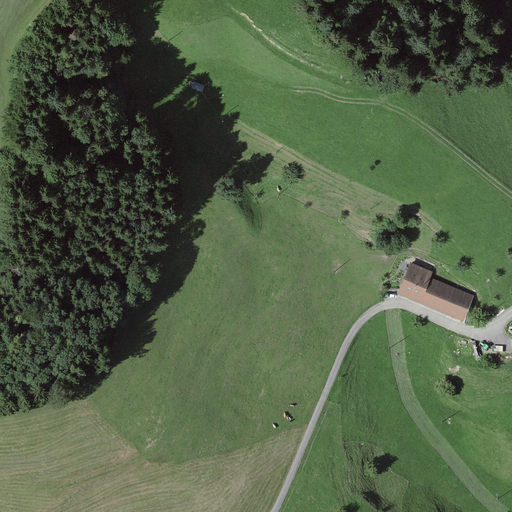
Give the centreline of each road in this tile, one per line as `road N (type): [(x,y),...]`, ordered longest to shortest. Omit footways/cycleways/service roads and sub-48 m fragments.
road 1 (track): [(373,314),(338,360),(276,511)]
road 2 (unclassified): [(511,318),(497,331),(463,333),(394,306),(373,314)]
